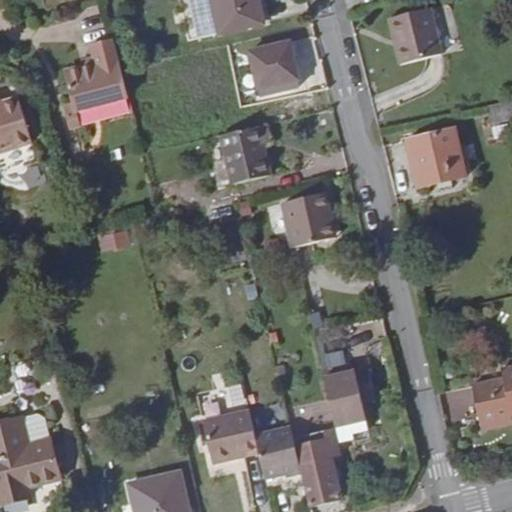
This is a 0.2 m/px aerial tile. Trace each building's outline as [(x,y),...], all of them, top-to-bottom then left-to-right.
[(258,25),(252,0),(209,0),(218,34),(258,25)] [(430,7),(387,19),(398,64),(441,53),(430,7)] [(96,71),(64,80),(74,116),(127,103),(118,72),(111,45),(90,51),(96,71)] [(294,81),(286,45),(247,54),(256,90),(294,81)] [(511,96),(483,103),(488,123),(511,117),(511,96)] [(14,108),(0,112),(0,159),(1,163),(27,155),(14,108)] [(267,123),(221,134),(233,181),(269,174),(262,142),(271,139),(267,123)] [(183,127),(186,142),(201,139),(197,124),(183,127)] [(450,184),(448,174),(463,171),(451,125),(405,137),(416,182),(430,179),(432,188),(450,184)] [(33,174),(27,155),(1,163),(6,182),(33,174)] [(283,199),(292,239),(294,246),(328,237),(324,220),(332,219),(325,189),(283,199)] [(335,235),(332,219),(324,220),(328,237),(335,235)] [(126,232),(104,237),(107,250),(129,244),(126,232)] [(182,238),(186,256),(204,252),(200,233),(182,238)] [(172,240),(176,258),(186,256),(182,238),(172,240)] [(291,360),(277,363),(280,377),(294,374),(291,360)] [(7,367),(14,401),(36,397),(28,362),(7,367)] [(367,364),(324,374),(328,390),(362,382),(366,398),(374,397),(367,364)] [(511,364),(503,366),(505,376),(474,383),(482,421),(511,415),(511,364)] [(329,396),(336,424),(367,416),(363,399),(366,398),(362,382),(328,390),(329,396)] [(447,419),(473,414),(469,391),(443,395),(447,419)] [(301,464),(304,479),(310,503),(339,497),(341,496),(332,457),(343,454),(336,424),(329,396),(287,405),(294,434),(295,439),(299,457),(301,464)] [(35,408),(8,414),(16,440),(48,432),(43,412),(35,408)] [(28,478),(56,470),(45,433),(26,438),(16,440),(8,414),(0,416),(0,495),(31,488),(28,478)] [(511,415),(482,421),(484,428),(511,422),(511,415)] [(263,464),(258,442),(253,421),(207,432),(216,474),(263,464)] [(48,432),(45,433),(56,470),(58,469),(48,432)] [(299,457),(295,439),(294,434),(258,442),(263,464),(269,487),(304,479),(301,464),(299,457)] [(188,511),(177,472),(128,486),(135,511),(188,511)]
